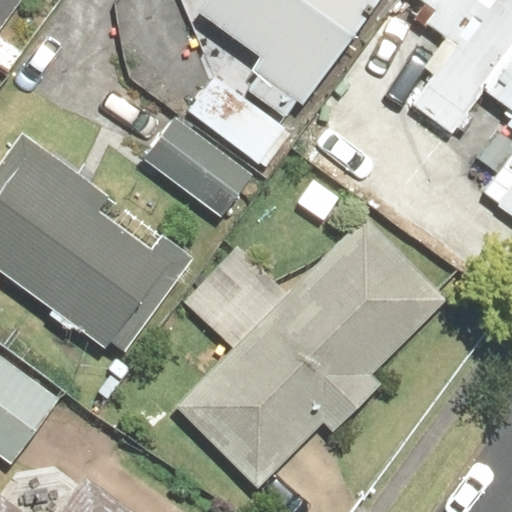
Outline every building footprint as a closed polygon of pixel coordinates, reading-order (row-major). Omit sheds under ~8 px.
[(0,0),(0,76),(4,80),(25,49),(0,32),(0,29),(19,0),(0,0)] [(369,0),(202,0),(190,15),(251,61),(234,85),(280,119),(369,0)] [(511,18),(511,0),(411,0),(360,72),(436,126),(460,92),(511,18)] [(511,18),(460,92),(509,127),(461,195),(511,233),(511,18)] [(289,135),(210,80),(184,117),(262,172),(289,135)] [(246,180),(165,120),(142,152),(223,211),(246,180)] [(11,135),(0,150),(0,275),(115,359),(186,261),(11,135)] [(358,223),(284,295),(234,244),(176,301),(226,352),(170,406),(254,492),(321,427),(329,435),(375,390),(363,377),(437,304),(358,223)] [(0,457),(9,464),(55,400),(0,359),(0,457)] [(0,511),(123,511),(38,449),(0,500),(0,511)]
